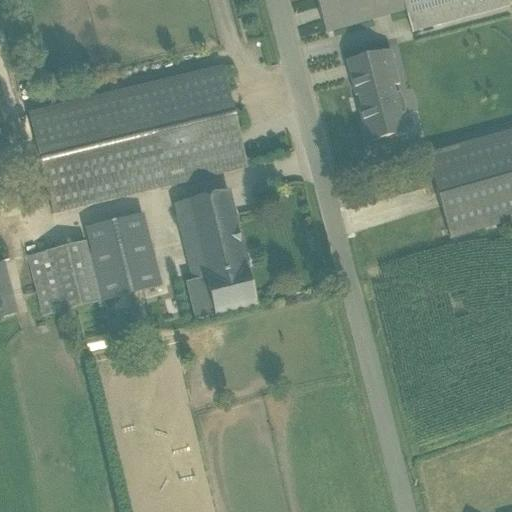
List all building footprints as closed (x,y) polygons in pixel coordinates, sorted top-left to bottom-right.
[(511,0),(323,0),(332,36),(412,18),(417,40),(511,18),(511,0)] [(362,142),(404,131),(384,47),(341,58),(362,142)] [(38,113),(58,216),(256,177),(236,74),(38,113)] [(454,238),(511,227),(511,137),(437,152),(454,238)] [(188,320),(252,304),(223,190),(169,203),(188,279),(178,281),(188,320)] [(25,262),(41,313),(160,278),(141,212),(86,228),(91,243),(25,262)] [(0,268),(0,282),(7,322),(30,318),(20,265),(0,268)] [(95,355),(120,351),(118,340),(93,343),(95,355)]
